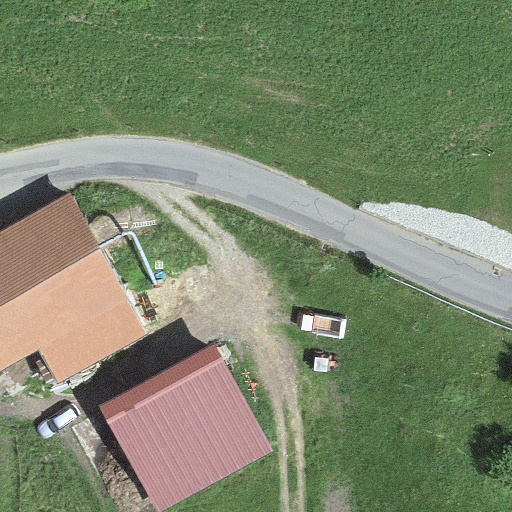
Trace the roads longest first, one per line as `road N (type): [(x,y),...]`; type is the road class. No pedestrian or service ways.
road 1 (unclassified): [(0,177),(93,159),(199,167),(511,300)]
road 2 (track): [(128,158),(224,245),(255,296),(285,388),(297,511)]
